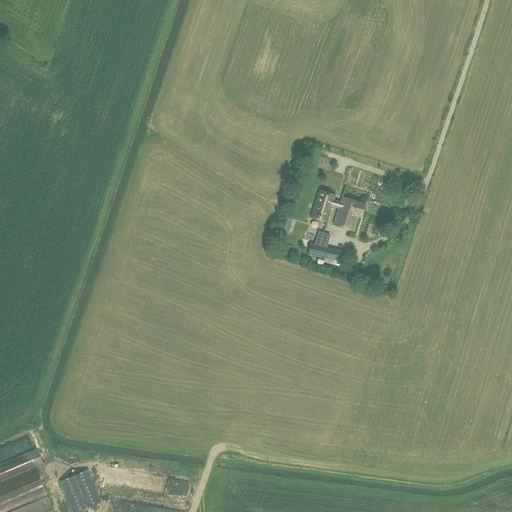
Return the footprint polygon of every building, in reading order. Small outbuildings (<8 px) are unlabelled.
[(332,205),(335,206),(337,201),(333,200),(335,195),(320,190),(311,217),(326,222),(332,205)] [(341,202),(337,201),(335,206),(339,208),(334,224),(353,230),(358,214),(361,215),(364,204),(342,197),(341,202)] [(344,251),(342,250),(326,246),(311,243),(308,254),(341,262),(344,251)] [(22,454),(33,450),(29,440),(18,445),(22,454)] [(0,465),(0,508),(45,490),(35,467),(43,464),(37,450),(0,465)] [(87,470),(64,480),(60,481),(73,511),(77,511),(101,502),(87,470)] [(54,511),(48,497),(11,511),(54,511)]
